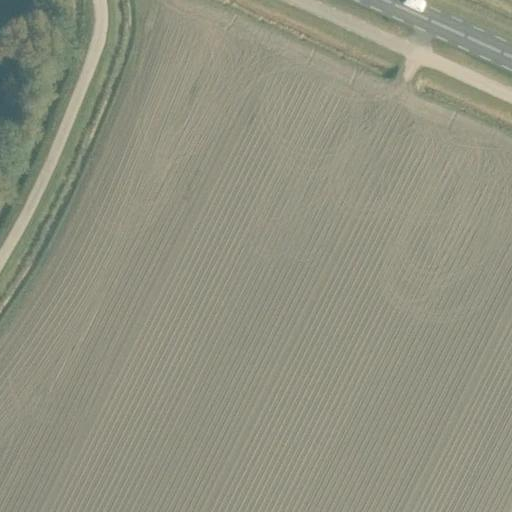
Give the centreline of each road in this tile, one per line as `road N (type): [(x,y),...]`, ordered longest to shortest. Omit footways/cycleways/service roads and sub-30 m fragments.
road 1 (unclassified): [(0,264),(86,76),(96,0)]
road 2 (unclassified): [(412,53),(291,0)]
